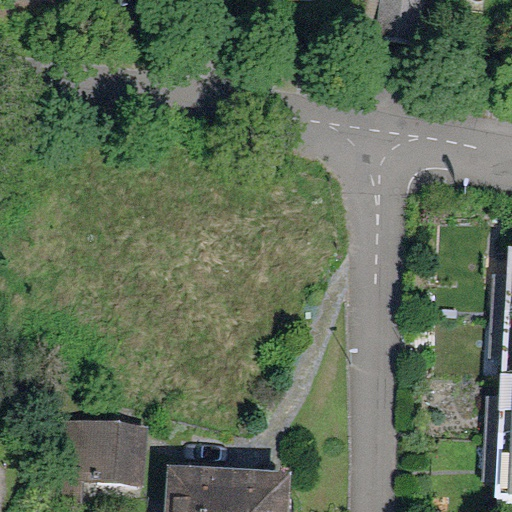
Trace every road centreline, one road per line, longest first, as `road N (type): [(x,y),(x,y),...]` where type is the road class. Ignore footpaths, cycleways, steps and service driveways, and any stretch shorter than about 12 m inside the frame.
road 1 (residential): [(386,135),(0,79)]
road 2 (residential): [(386,135),(372,229),(371,511)]
road 3 (residential): [(511,150),(386,135)]
